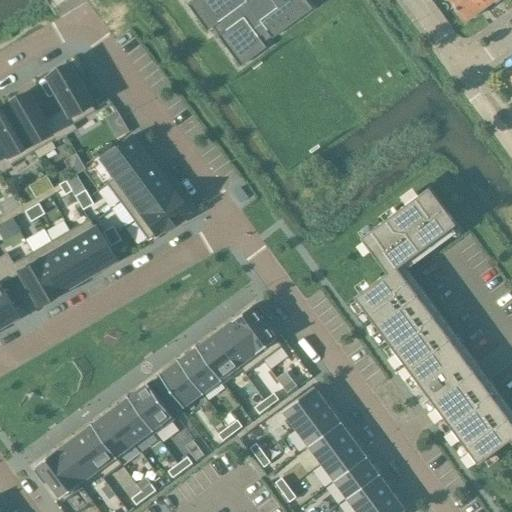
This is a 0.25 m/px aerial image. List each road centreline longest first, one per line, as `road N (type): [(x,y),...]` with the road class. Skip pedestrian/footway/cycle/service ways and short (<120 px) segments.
road 1 (residential): [(445,511),(236,224)]
road 2 (residential): [(0,362),(236,224)]
road 3 (residential): [(236,224),(83,19)]
